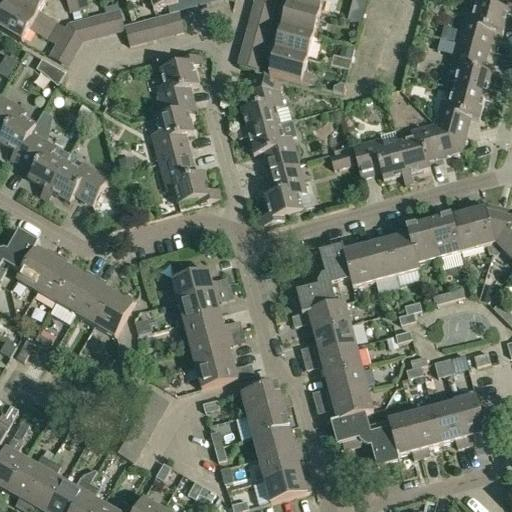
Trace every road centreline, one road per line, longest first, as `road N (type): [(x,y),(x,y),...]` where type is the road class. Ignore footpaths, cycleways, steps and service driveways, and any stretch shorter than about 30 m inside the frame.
road 1 (residential): [(244,234),(243,262),(273,374),(294,385),(328,511)]
road 2 (residential): [(244,234),(262,242),(511,174)]
road 3 (residential): [(244,234),(203,218),(86,249),(0,202)]
road 4 (residential): [(244,234),(212,115),(226,61)]
road 5 (residential): [(82,87),(102,53),(118,49),(137,58),(195,42)]
